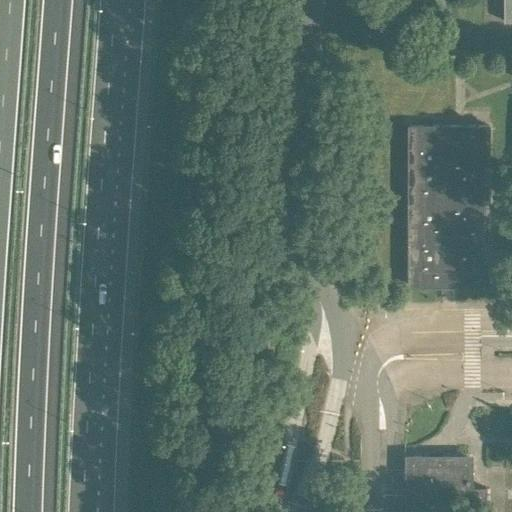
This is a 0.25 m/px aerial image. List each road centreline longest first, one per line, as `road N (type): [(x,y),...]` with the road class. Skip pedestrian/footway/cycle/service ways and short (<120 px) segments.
road 1 (motorway): [(30,511),(60,0)]
road 2 (motorway): [(81,505),(113,0)]
road 3 (motorway): [(9,0),(0,131)]
